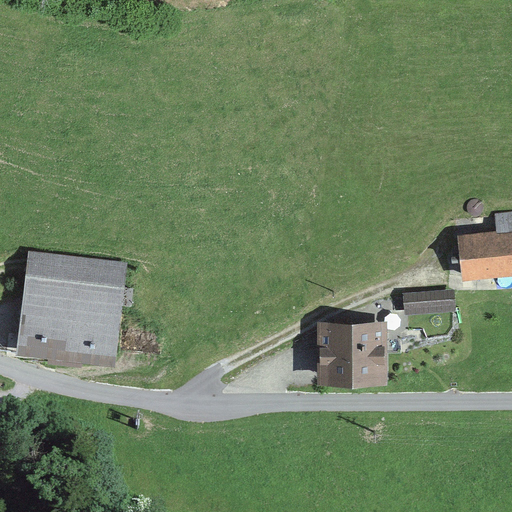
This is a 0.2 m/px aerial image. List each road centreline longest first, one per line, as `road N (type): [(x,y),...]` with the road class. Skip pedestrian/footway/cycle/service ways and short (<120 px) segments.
road 1 (track): [(511,403),(203,404),(99,394),(0,364)]
road 2 (track): [(203,404),(221,372),(259,347),(435,270)]
